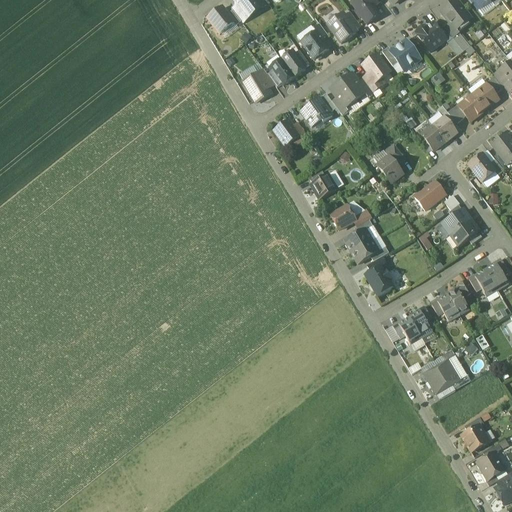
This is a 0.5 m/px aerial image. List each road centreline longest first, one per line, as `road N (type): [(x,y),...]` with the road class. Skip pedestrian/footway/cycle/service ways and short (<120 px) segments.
road 1 (residential): [(372,324),(257,126)]
road 2 (residential): [(484,511),(372,324)]
road 3 (residential): [(430,0),(257,126)]
road 4 (residential): [(503,241),(372,324)]
road 5 (residential): [(257,126),(192,19)]
